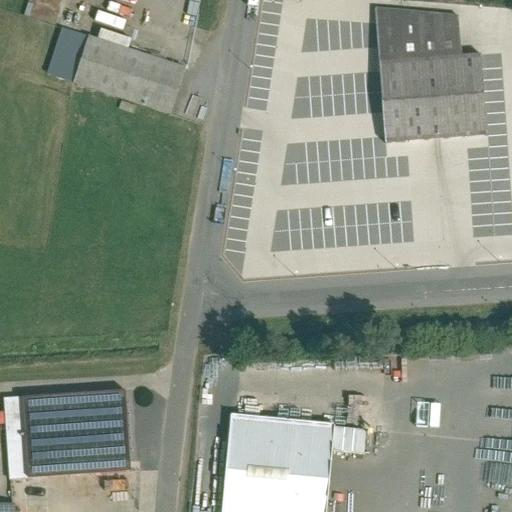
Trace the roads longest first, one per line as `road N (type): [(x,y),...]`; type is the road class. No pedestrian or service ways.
road 1 (residential): [(178,296),(511,277)]
road 2 (residential): [(178,296),(229,0)]
road 3 (residential): [(151,511),(178,296)]
